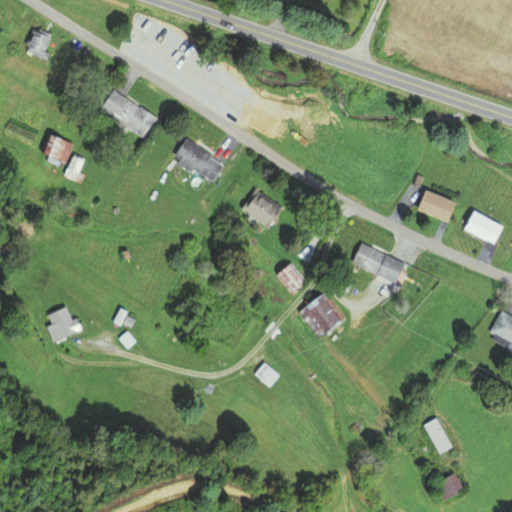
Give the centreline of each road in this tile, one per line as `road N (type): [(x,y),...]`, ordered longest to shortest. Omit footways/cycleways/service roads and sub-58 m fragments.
road 1 (residential): [(511,277),(348,204),(30,0)]
road 2 (primary): [(511,116),(164,0)]
